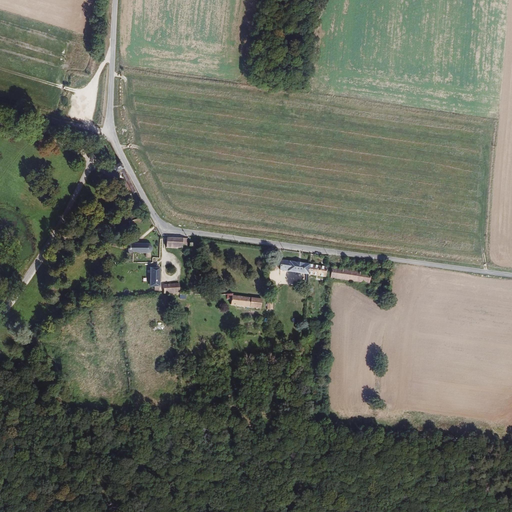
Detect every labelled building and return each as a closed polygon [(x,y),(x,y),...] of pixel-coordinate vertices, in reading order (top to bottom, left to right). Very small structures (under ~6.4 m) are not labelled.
[(128,188),(131,186),(115,157),(108,160),(111,165),(114,163),(128,188)] [(164,238),(165,247),(181,249),(181,240),(164,238)] [(146,243),(129,243),(129,254),(149,254),(151,252),(152,250),(152,246),(150,244),(146,243)] [(152,293),(159,293),(159,258),(154,258),(153,265),(147,266),(147,288),(152,288),(152,293)] [(281,260),(281,271),(311,275),(311,264),(281,260)] [(311,275),(329,277),(330,267),(325,266),(311,264),(311,275)] [(369,279),(373,279),(374,274),(333,268),(333,278),(368,283),(369,279)] [(163,296),(182,293),(182,289),(179,289),(180,285),(162,287),(163,296)] [(229,305),(228,310),(260,313),(261,302),(225,298),(224,304),(229,305)] [(160,322),(152,323),(153,331),(161,331),(160,322)]
